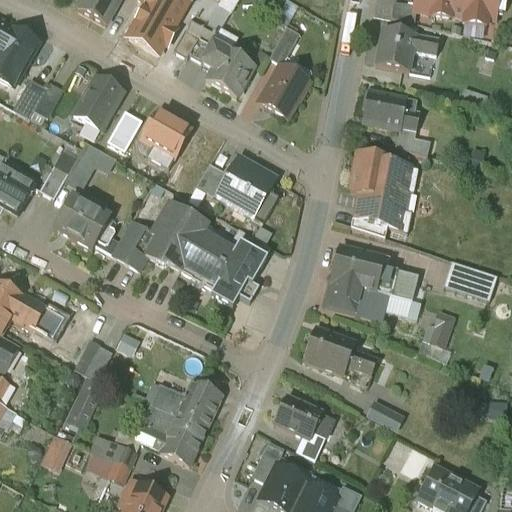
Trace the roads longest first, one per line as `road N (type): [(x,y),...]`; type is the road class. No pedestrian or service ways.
road 1 (residential): [(324,180),(6,0)]
road 2 (residential): [(0,238),(262,372)]
road 3 (residential): [(262,372),(290,306),(324,180)]
road 4 (residential): [(324,180),(359,0)]
road 5 (residential): [(200,511),(262,372)]
